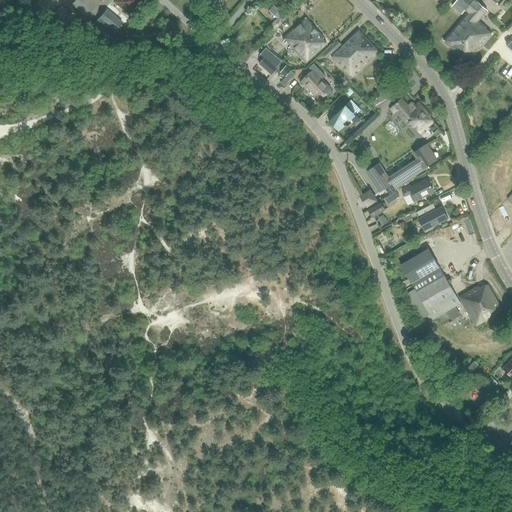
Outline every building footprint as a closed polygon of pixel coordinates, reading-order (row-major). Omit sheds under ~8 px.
[(75,0),(72,4),(87,17),(92,11),(85,4),(88,0),(75,0)] [(117,4),(129,15),(142,0),(141,0),(114,0),(118,3),(117,4)] [(468,13),(444,41),(468,62),(492,34),(485,28),(486,28),(478,21),(487,11),(474,0),(457,0),(452,6),(462,14),(465,10),(468,13)] [(60,6),(52,20),(65,28),(67,29),(75,16),(73,14),(60,6)] [(270,26),(275,31),(288,17),(283,12),(282,13),(274,6),(269,10),(278,18),(270,26)] [(98,18),(100,19),(94,26),(109,38),(114,32),(113,31),(122,21),(106,8),(98,18)] [(286,42),(308,62),(328,44),(323,39),(324,38),(306,18),(283,39),(284,40),(283,41),(285,43),(286,42)] [(358,31),(331,57),(345,71),(346,70),(351,75),(349,76),(350,78),(378,51),(358,31)] [(277,66),(281,61),(266,48),(261,54),(264,57),(258,63),(271,75),(278,67),(277,66)] [(312,72),(302,81),(322,102),(333,92),(321,79),(325,76),(314,64),(309,68),(312,72)] [(286,66),(280,73),(285,77),(291,70),(286,66)] [(285,77),(281,82),(285,85),(295,73),(291,70),(285,77)] [(376,96),(382,102),(391,94),(386,88),(376,96)] [(370,100),(375,106),(380,101),(376,96),(370,100)] [(419,127),(423,131),(433,122),(429,118),(431,116),(419,103),(416,105),(414,102),(409,107),(402,99),(391,109),(395,114),(398,111),(407,122),(409,120),(417,129),(419,127)] [(356,115),(361,110),(351,100),(346,105),(346,104),(329,121),(339,131),(349,142),(366,125),(356,115)] [(428,127),(432,132),(433,132),(437,137),(441,133),(433,123),(428,127)] [(380,163),(369,170),(366,172),(380,192),(386,188),(390,194),(422,173),(429,168),(428,165),(435,161),(425,145),(412,153),(416,159),(389,177),(380,163)] [(427,179),(412,187),(410,184),(401,189),(405,197),(412,193),(416,202),(434,192),(427,179)] [(360,197),(367,207),(377,201),(371,191),(360,197)] [(368,211),(373,218),(385,211),(380,204),(368,211)] [(433,204),(416,212),(420,218),(418,219),(425,233),(426,232),(427,232),(434,228),(433,227),(448,219),(442,207),(436,210),(433,204)] [(409,214),(403,218),(405,223),(412,219),(409,214)] [(429,249),(401,265),(411,284),(439,267),(429,249)] [(439,267),(411,284),(413,287),(415,289),(430,315),(432,319),(447,311),(449,310),(450,309),(455,306),(460,303),(439,267)] [(460,298),(476,326),(502,310),(487,285),(480,289),(479,287),(460,298)] [(511,358),(502,368),(511,377),(511,376),(511,358)] [(465,370),(469,374),(478,366),(474,361),(465,370)] [(480,388),(487,395),(498,383),(490,376),(480,388)] [(493,410),(490,414),(500,421),(502,417),(507,411),(498,403),(493,409),(493,410)]
